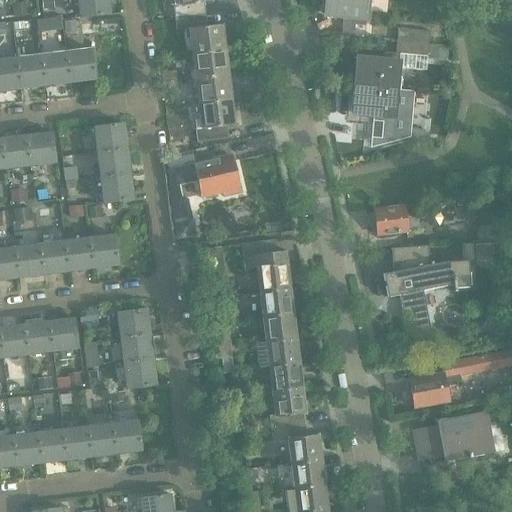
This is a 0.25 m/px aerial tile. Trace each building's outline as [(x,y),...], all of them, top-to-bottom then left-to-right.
[(108,0),(77,0),(80,19),(110,15),(108,0)] [(173,8),(175,20),(204,16),(203,4),(212,3),(211,0),(178,0),(179,7),(173,8)] [(368,0),(328,0),(327,16),(344,18),(342,37),(352,38),(353,25),(366,26),(366,20),(367,20),(368,0)] [(204,16),(175,20),(176,31),(189,30),(192,56),(225,52),(222,25),(206,28),(204,16)] [(397,43),(428,46),(430,32),(398,29),(397,43)] [(428,46),(397,43),(396,55),(427,58),(428,46)] [(430,46),(429,58),(447,59),(448,47),(430,46)] [(66,54),(70,84),(95,81),(92,51),(66,54)] [(192,56),(195,81),(228,76),(225,52),(192,56)] [(70,84),(66,54),(41,57),(45,87),(70,84)] [(356,88),(396,91),(399,63),(387,61),(387,56),(380,56),(379,61),(359,59),(356,88)] [(17,60),(20,90),(45,87),(41,57),(17,60)] [(0,92),(20,90),(17,60),(0,62),(0,92)] [(161,74),(162,85),(174,83),(173,72),(161,74)] [(228,76),(195,81),(199,105),(231,101),(228,76)] [(174,83),(162,85),(164,93),(175,92),(174,83)] [(396,91),(356,88),(354,115),(374,117),(374,121),(381,122),(381,118),(394,119),(396,91)] [(231,101),(199,105),(200,120),(196,121),(197,131),(196,131),(198,143),(229,139),(227,127),(234,126),(231,101)] [(94,128),(97,154),(127,150),(124,125),(94,128)] [(388,138),(420,141),(421,128),(389,125),(388,138)] [(26,137),(30,167),(55,163),(52,134),(26,137)] [(1,140),(5,170),(30,167),(26,137),(1,140)] [(127,150),(97,154),(100,179),(130,175),(127,150)] [(171,177),(175,176),(178,186),(197,181),(201,197),(223,192),(224,197),(241,193),(233,157),(197,165),(194,152),(166,158),(171,177)] [(130,175),(100,179),(103,204),(133,201),(130,175)] [(479,198),(482,226),(505,224),(502,195),(479,198)] [(419,231),(416,206),(374,210),(377,236),(419,231)] [(210,227),(213,239),(237,234),(235,222),(210,227)] [(477,228),(478,244),(508,241),(507,226),(477,228)] [(89,239),(93,269),(118,266),(115,236),(89,239)] [(89,239),(64,242),(68,272),(93,269),(89,239)] [(40,246),(43,275),(68,272),(64,242),(40,246)] [(257,269),(260,293),(290,290),(285,252),(275,253),(274,242),(242,246),(245,271),(257,269)] [(408,315),(414,342),(433,339),(423,292),(454,288),(454,293),(457,293),(457,289),(472,288),(469,263),(476,262),(474,244),(462,245),(463,262),(442,264),(434,266),(433,263),(431,264),(430,247),(408,248),(391,250),(393,273),(383,275),(388,299),(389,299),(389,298),(400,296),(403,315),(408,315)] [(40,246),(15,249),(18,279),(43,275),(40,246)] [(0,250),(0,280),(18,279),(15,249),(0,250)] [(290,290),(260,293),(263,318),(293,314),(290,290)] [(117,314),(120,339),(150,336),(147,310),(117,314)] [(293,314),(263,318),(266,343),(296,339),(293,314)] [(49,322),(53,352),(78,349),(75,319),(49,322)] [(24,325),(28,355),(53,352),(49,322),(24,325)] [(218,323),(220,338),(228,337),(226,323),(218,323)] [(24,325),(0,328),(0,333),(3,358),(28,355),(24,325)] [(120,339),(123,364),(153,361),(150,336),(120,339)] [(228,337),(220,338),(215,339),(216,349),(229,348),(228,337)] [(266,343),(269,368),(299,364),(296,339),(266,343)] [(230,357),(229,348),(216,349),(218,359),(222,358),(230,357)] [(413,405),(414,408),(448,401),(445,385),(461,382),(460,378),(511,368),(511,361),(511,354),(443,366),(444,375),(409,382),(411,392),(409,395),(411,403),(413,405)] [(230,357),(222,358),(224,373),(232,372),(230,357)] [(153,361),(123,364),(126,390),(156,386),(153,361)] [(299,364),(269,368),(271,387),(263,388),(264,394),(272,393),(302,389),(299,364)] [(69,375),(70,387),(82,385),(81,374),(69,375)] [(305,414),(302,389),(272,393),(275,417),(270,417),(272,430),(304,426),(302,415),(305,414)] [(443,458),(444,463),(469,458),(469,459),(472,458),(488,455),(483,429),(489,428),(486,412),(437,422),(437,426),(413,431),(419,463),(443,458)] [(112,425),(116,455),(141,452),(138,421),(112,425)] [(116,455),(112,425),(87,428),(91,458),(116,455)] [(288,441),(291,465),(321,461),(318,436),(305,438),(304,426),(272,430),(273,442),(288,441)] [(62,431),(66,461),(91,458),(87,428),(62,431)] [(62,431),(38,434),(42,464),(66,461),(62,431)] [(42,464),(38,434),(13,437),(17,467),(42,464)] [(0,438),(0,469),(17,467),(13,437),(0,438)] [(291,465),(294,490),(324,486),(321,461),(291,465)] [(294,490),(296,511),(316,511),(327,511),(324,486),(294,490)] [(249,495),(251,510),(259,509),(257,494),(249,495)] [(140,499),(141,511),(171,511),(170,495),(140,499)]
